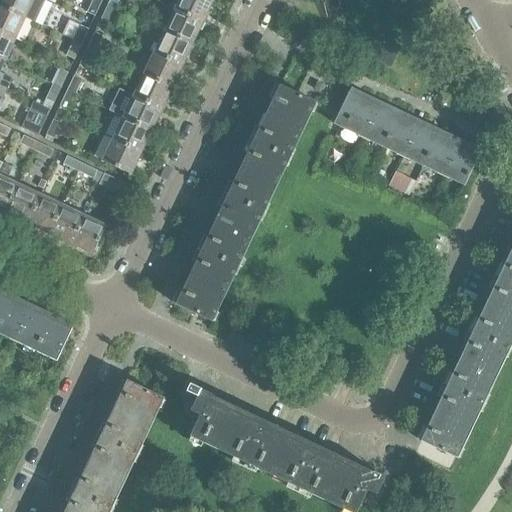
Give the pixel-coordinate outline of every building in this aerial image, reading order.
[(43,0),(0,0),(0,5),(25,18),(34,22),(44,1),(43,0)] [(103,0),(102,0),(92,0),(90,5),(87,12),(95,16),(103,0)] [(211,0),(179,0),(175,9),(203,22),(213,1),(211,0)] [(110,23),(117,8),(108,4),(101,19),(110,23)] [(0,5),(0,32),(15,39),(25,18),(0,5)] [(175,9),(165,30),(193,44),(203,22),(175,9)] [(81,25),(73,41),(82,45),(89,29),(81,25)] [(165,30),(158,44),(154,42),(151,49),(155,51),(183,64),(193,44),(165,30)] [(15,39),(0,32),(0,58),(5,61),(15,39)] [(95,32),(88,48),(96,52),(104,36),(95,32)] [(82,45),(73,41),(66,56),(75,59),(82,45)] [(96,52),(88,48),(81,63),(89,67),(96,52)] [(183,64),(155,51),(144,74),(172,88),(183,64)] [(0,59),(0,86),(9,91),(13,81),(1,76),(7,62),(0,59)] [(46,80),(53,84),(61,87),(68,72),(53,65),(46,80)] [(144,74),(134,96),(162,109),(172,88),(144,74)] [(67,91),(76,95),(84,79),(75,75),(67,91)] [(321,93),(325,85),(317,81),(313,89),(321,93)] [(53,84),(43,105),(51,109),(61,87),(53,84)] [(290,158),(316,102),(280,86),(254,141),(290,158)] [(350,93),(353,88),(352,88),(335,124),(464,186),(481,148),(480,148),(478,153),(350,93)] [(76,95),(67,91),(60,106),(68,110),(76,95)] [(162,109),(134,96),(124,117),(152,130),(162,109)] [(34,103),(22,128),(39,136),(40,132),(47,117),(50,111),(34,103)] [(124,117),(114,139),(141,152),(152,130),(124,117)] [(62,122),(54,119),(45,139),(53,142),(62,122)] [(9,128),(0,123),(0,133),(5,137),(9,128)] [(34,150),(38,142),(26,136),(21,144),(34,150)] [(141,152),(114,139),(103,161),(131,174),(141,152)] [(264,212),(290,158),(254,141),(228,195),(264,212)] [(50,158),(55,150),(38,142),(34,150),(50,158)] [(330,152),(327,159),(338,165),(341,157),(330,152)] [(78,171),(82,162),(67,156),(63,164),(78,171)] [(13,167),(2,162),(0,166),(0,210),(5,212),(18,184),(7,179),(13,167)] [(82,162),(78,171),(93,179),(92,181),(98,183),(103,173),(82,162)] [(379,168),(375,175),(384,179),(388,172),(379,168)] [(397,171),(390,186),(406,194),(413,179),(397,171)] [(126,184),(103,173),(98,183),(121,195),(126,184)] [(18,184),(5,212),(26,222),(39,195),(18,184)] [(61,205),(39,195),(26,222),(47,232),(61,205)] [(228,195),(202,250),(238,267),(264,212),(228,195)] [(61,205),(47,232),(70,243),(83,215),(61,205)] [(107,227),(83,215),(70,243),(93,254),(107,227)] [(511,249),(499,276),(511,282),(511,249)] [(212,322),(238,267),(202,250),(176,305),(212,322)] [(511,343),(511,282),(499,276),(473,333),(509,350),(511,343)] [(0,333),(56,361),(71,329),(0,294),(0,333)] [(509,350),(473,333),(447,387),(483,404),(509,350)] [(137,453),(163,398),(128,381),(101,436),(137,453)] [(211,394),(201,389),(190,383),(186,392),(197,397),(191,411),(201,415),(191,437),(349,511),(356,511),(367,490),(377,494),(385,476),(374,471),(372,477),(209,400),(211,394)] [(483,404),(447,387),(421,441),(457,458),(483,404)] [(111,508),(137,453),(101,436),(76,491),(111,508)] [(109,511),(111,508),(76,491),(65,511),(109,511)]
